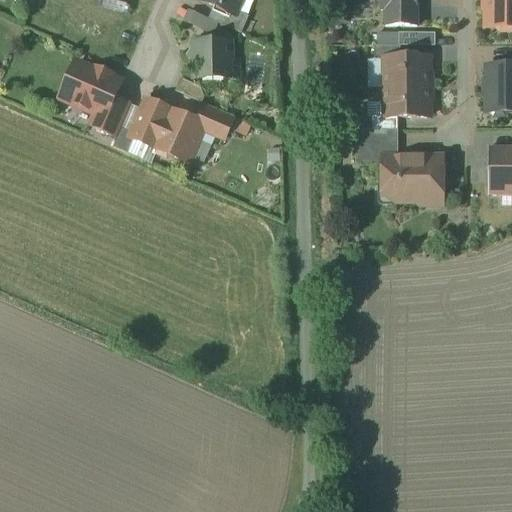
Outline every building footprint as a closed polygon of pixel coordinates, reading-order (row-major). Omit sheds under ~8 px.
[(212,23),(245,38),(251,23),(241,18),(248,0),(203,0),(201,4),(217,11),(212,23)] [(422,0),(388,0),(389,33),(423,32),(422,0)] [(511,0),(489,0),(489,33),(511,33),(511,0)] [(191,16),(187,26),(216,39),(220,28),(191,16)] [(241,46),(195,48),(196,85),(243,83),(241,46)] [(388,93),(434,93),(433,64),(387,64),(388,93)] [(64,106),(99,121),(94,133),(119,143),(134,109),(122,104),(130,87),(81,66),(64,106)] [(511,121),(511,69),(490,70),(491,122),(511,121)] [(434,93),(388,93),(388,123),(434,122),(434,93)] [(159,155),(177,115),(148,102),(131,143),(159,155)] [(191,169),(205,137),(228,147),(237,126),(210,114),(205,127),(177,115),(159,155),(191,169)] [(357,174),(387,174),(387,217),(449,217),(449,166),(399,166),(399,139),(357,139),(357,174)] [(511,203),(511,154),(490,155),(489,203),(511,203)]
